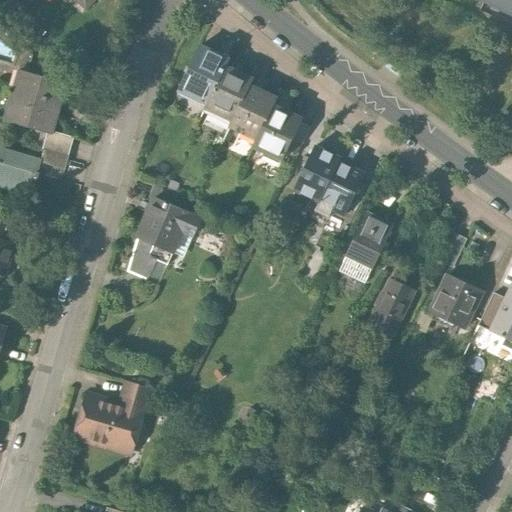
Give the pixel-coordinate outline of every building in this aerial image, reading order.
[(511,0),(447,0),(511,32),(511,0)] [(227,58),(199,47),(179,96),(206,107),(223,67),(227,58)] [(71,75),(21,60),(6,112),(55,127),(71,75)] [(250,77),(223,67),(206,107),(203,116),(229,127),(247,85),(250,77)] [(278,98),(247,85),(229,127),(228,131),(259,144),(275,106),(278,98)] [(284,169),(305,119),(275,106),(259,144),(254,157),(284,169)] [(44,153),(0,139),(0,185),(31,195),(44,153)] [(339,156),(314,146),(295,193),(320,203),(335,165),(339,156)] [(344,221),(362,176),(335,165),(320,203),(317,210),(344,221)] [(201,213),(145,187),(126,272),(161,287),(201,213)] [(20,218),(0,211),(0,272),(3,273),(20,218)] [(392,226),(366,214),(339,271),(365,283),(392,226)] [(391,339),(416,288),(387,274),(362,325),(391,339)] [(483,294),(446,276),(429,313),(466,330),(483,294)] [(511,286),(510,286),(503,301),(489,331),(488,332),(511,343),(511,286)] [(489,331),(503,301),(493,296),(479,326),(489,331)] [(11,322),(0,319),(0,359),(1,360),(11,322)] [(84,387),(69,436),(129,455),(151,384),(121,375),(114,396),(84,387)] [(400,511),(373,498),(366,511),(400,511)]
